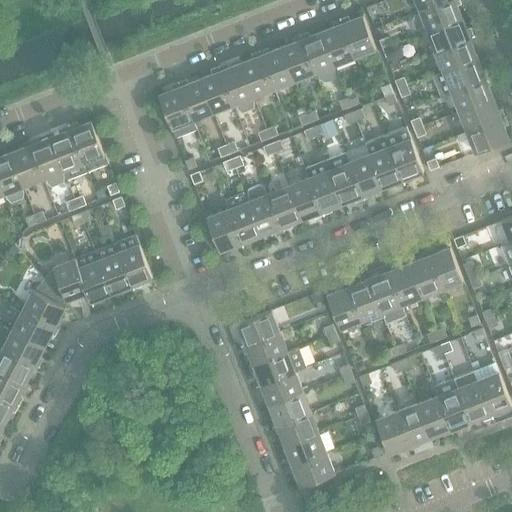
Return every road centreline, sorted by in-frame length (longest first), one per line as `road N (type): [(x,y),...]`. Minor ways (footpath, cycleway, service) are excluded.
road 1 (residential): [(195,294),(511,171)]
road 2 (residential): [(0,486),(23,475),(89,338),(195,294)]
road 3 (residential): [(283,511),(195,294)]
road 4 (residential): [(195,294),(115,76)]
road 5 (residential): [(115,76),(317,0)]
road 6 (residential): [(0,121),(115,76)]
